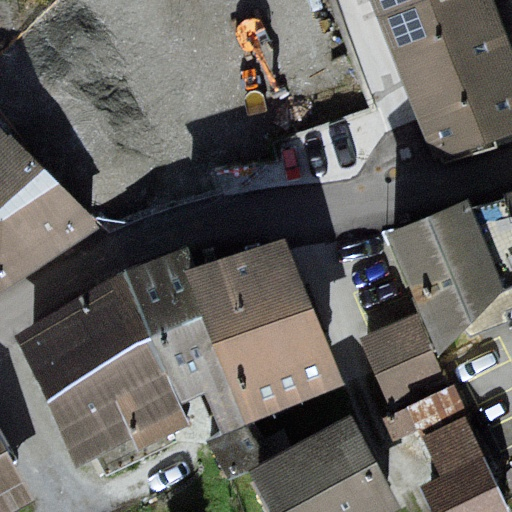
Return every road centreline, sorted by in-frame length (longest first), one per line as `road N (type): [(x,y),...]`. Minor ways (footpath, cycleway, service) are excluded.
road 1 (residential): [(0,317),(142,244),(240,219),(433,191)]
road 2 (residential): [(433,191),(352,0)]
